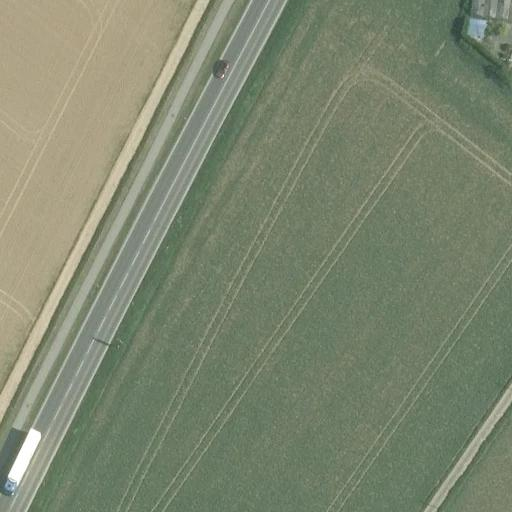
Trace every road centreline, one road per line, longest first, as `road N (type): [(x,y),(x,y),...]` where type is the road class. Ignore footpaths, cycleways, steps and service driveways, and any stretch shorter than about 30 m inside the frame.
road 1 (primary): [(269,0),(15,511)]
road 2 (track): [(0,423),(208,0)]
road 3 (track): [(511,391),(432,511)]
